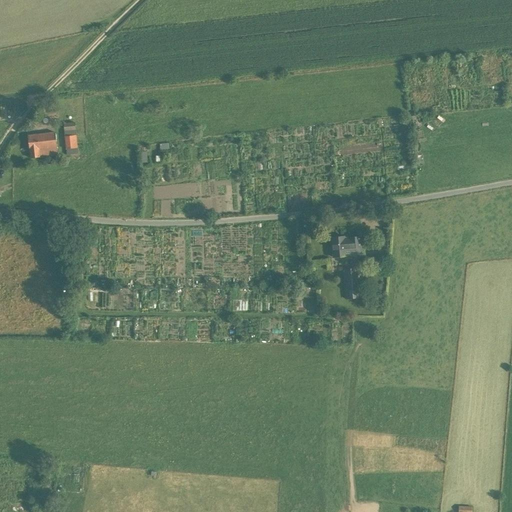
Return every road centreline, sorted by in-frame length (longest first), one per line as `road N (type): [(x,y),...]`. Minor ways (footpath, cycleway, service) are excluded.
road 1 (unclassified): [(0,212),(210,221),(511,182)]
road 2 (track): [(0,151),(138,0)]
